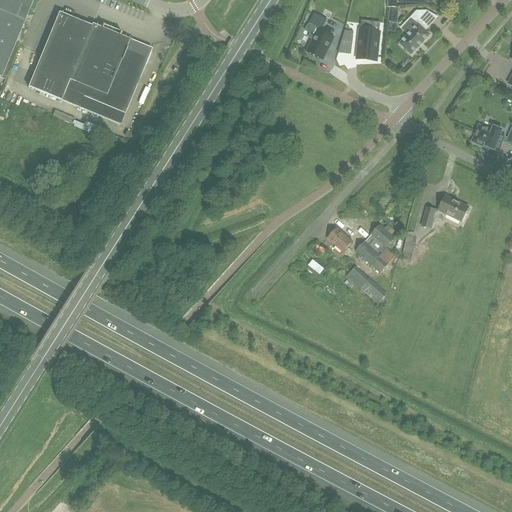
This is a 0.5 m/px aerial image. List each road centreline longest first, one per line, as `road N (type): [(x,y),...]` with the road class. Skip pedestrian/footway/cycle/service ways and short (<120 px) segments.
road 1 (motorway): [(466,511),(0,260)]
road 2 (secondary): [(0,427),(270,0)]
road 3 (motorway): [(0,296),(398,511)]
road 4 (track): [(31,490),(35,499),(103,431),(252,511)]
road 5 (residential): [(250,297),(405,126)]
road 6 (unclassified): [(405,126),(393,121),(507,0)]
